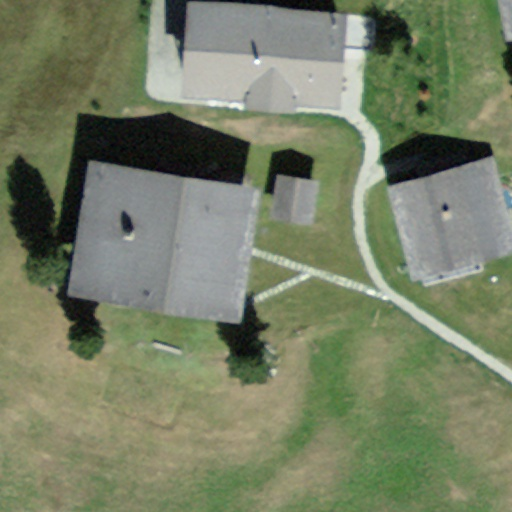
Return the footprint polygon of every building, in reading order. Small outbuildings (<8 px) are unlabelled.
[(346,12),(208,0),(188,0),(180,96),(338,110),(346,12)] [(511,0),(501,0),(508,37),(511,36),(511,0)] [(511,238),(490,157),(385,184),(409,276),(511,248),(511,238)] [(259,184),(87,159),(67,295),(239,320),(259,184)] [(320,182),(277,178),(273,219),(317,222),(320,182)]
